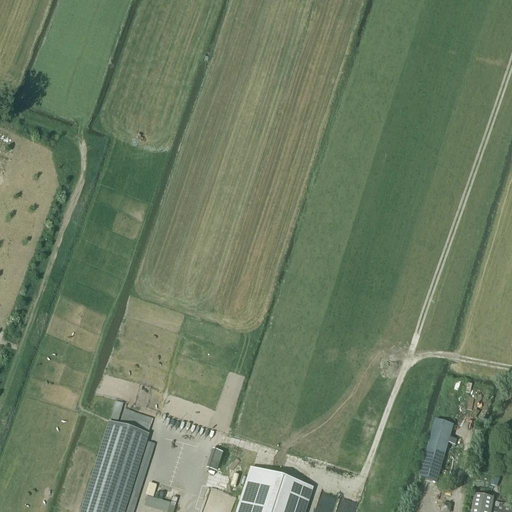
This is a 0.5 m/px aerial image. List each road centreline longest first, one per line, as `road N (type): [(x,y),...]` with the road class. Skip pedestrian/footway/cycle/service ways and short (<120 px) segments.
road 1 (track): [(406,365),(511,55)]
road 2 (track): [(349,511),(406,365)]
